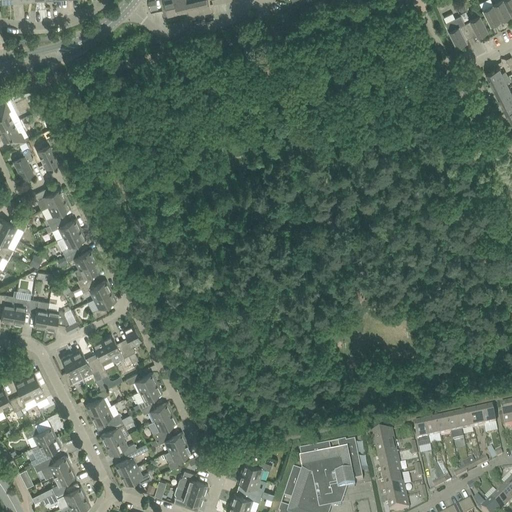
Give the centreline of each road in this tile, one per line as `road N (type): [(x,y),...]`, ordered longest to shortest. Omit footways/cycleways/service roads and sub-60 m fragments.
road 1 (residential): [(211,511),(221,479),(126,305)]
road 2 (residential): [(126,305),(62,174),(17,189)]
road 3 (residential): [(39,350),(111,494)]
road 4 (residential): [(511,161),(470,75),(477,57),(511,36)]
road 5 (residential): [(129,8),(167,35),(231,20),(249,0)]
